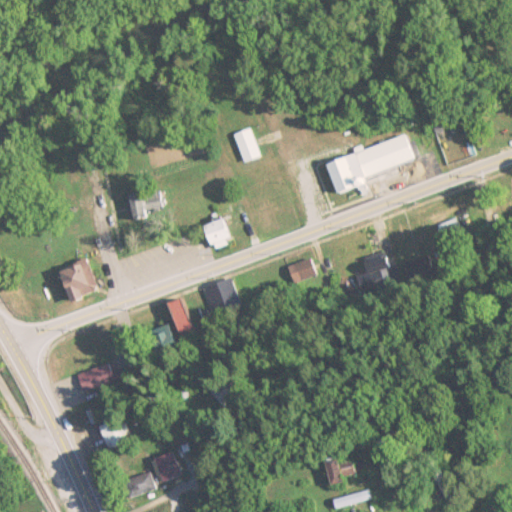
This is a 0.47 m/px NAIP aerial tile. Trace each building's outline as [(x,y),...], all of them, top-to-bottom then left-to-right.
[(241,162),(259,157),(251,129),(233,134),(241,162)] [(364,183),(362,178),(413,160),(404,135),(322,164),(332,194),(364,183)] [(162,192),(128,193),(129,217),(163,216),(162,192)] [(204,245),(225,240),(220,220),(199,225),(204,245)] [(66,302),(89,293),(77,263),(54,272),(66,302)] [(95,424),(105,449),(125,442),(115,416),(95,424)] [(151,459),(161,483),(182,475),(172,450),(151,459)] [(323,459),(323,481),(351,481),(351,459),(323,459)] [(157,490),(152,471),(122,479),(126,497),(157,490)]
